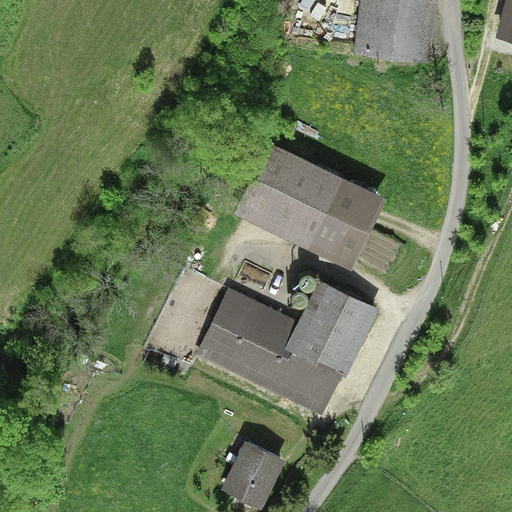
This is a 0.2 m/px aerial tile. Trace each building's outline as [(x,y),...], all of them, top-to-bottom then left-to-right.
[(435,0),(360,0),(354,53),(428,62),(435,0)] [(511,0),(500,0),(499,5),(508,7),(499,37),(511,40),(511,0)] [(380,196),(267,144),(236,210),(349,262),(380,196)] [(297,321),(228,289),(197,354),(321,412),(340,373),(347,376),(379,308),(317,279),(297,321)] [(282,458),(244,440),(223,484),(260,502),(282,458)]
